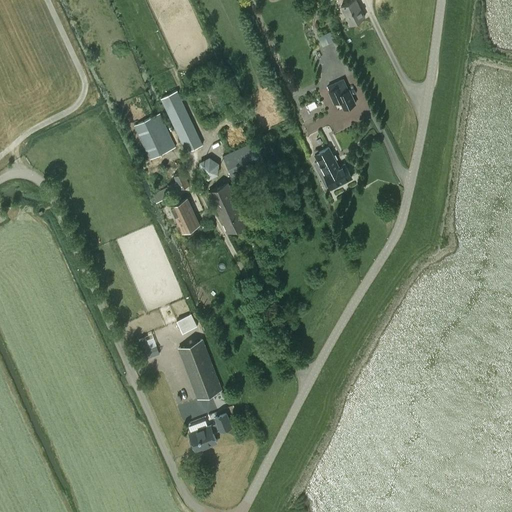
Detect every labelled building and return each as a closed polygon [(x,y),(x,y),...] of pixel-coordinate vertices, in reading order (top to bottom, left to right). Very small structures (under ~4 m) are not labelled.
[(355,0),(354,0),(341,7),(350,25),(365,18),(355,0)] [(329,44),(336,41),(332,32),(325,35),(329,44)] [(343,108),(355,103),(349,89),(348,89),(343,78),(328,85),(330,89),(328,90),(334,102),(339,100),(343,108)] [(161,98),(187,151),(202,144),(177,90),(161,98)] [(135,125),(151,158),(176,146),(160,113),(135,125)] [(223,156),(234,180),(267,165),(256,141),(223,156)] [(329,185),(331,188),(352,178),(345,165),(339,168),(329,148),(315,155),(318,161),(314,164),(326,186),(329,185)] [(200,162),(200,173),(209,179),(219,174),(219,163),(210,157),(200,162)] [(189,184),(183,171),(174,175),(180,188),(189,184)] [(228,183),(209,191),(227,231),(246,223),(239,208),(247,204),(243,196),(235,200),(228,183)] [(154,194),(152,194),(156,202),(157,201),(173,194),(172,192),(169,186),(154,194)] [(170,205),(182,232),(199,224),(187,197),(170,205)] [(191,314),(177,321),(182,333),(197,326),(191,314)] [(147,336),(140,339),(147,357),(160,352),(157,344),(151,347),(147,336)] [(198,398),(221,389),(202,338),(179,347),(198,398)] [(226,413),(215,417),(217,422),(189,433),(193,441),(191,442),(193,448),(195,447),(196,450),(210,444),(209,442),(216,440),(212,430),(219,428),(220,431),(231,426),(226,413)]
